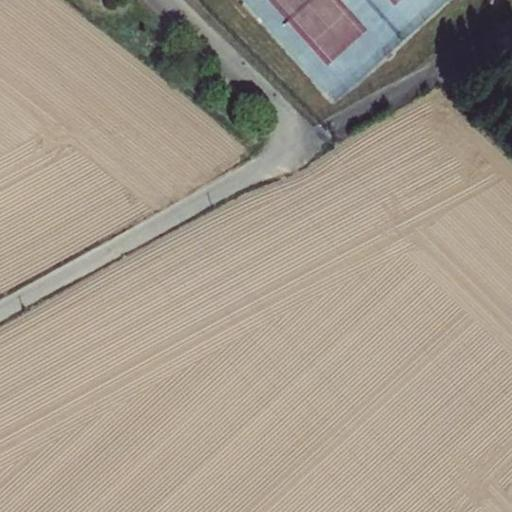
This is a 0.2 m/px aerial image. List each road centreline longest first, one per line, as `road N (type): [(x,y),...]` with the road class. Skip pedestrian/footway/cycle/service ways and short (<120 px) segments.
road 1 (unclassified): [(0,309),(301,145)]
road 2 (residential): [(301,145),(160,0)]
